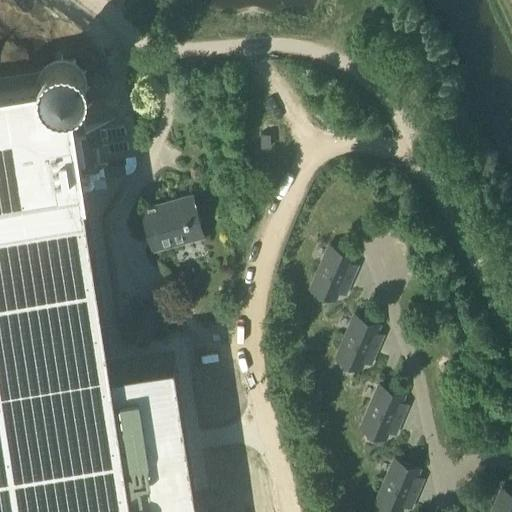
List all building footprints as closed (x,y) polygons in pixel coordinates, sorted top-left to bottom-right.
[(0,511),(199,511),(177,351),(110,364),(61,83),(0,89),(0,511)] [(102,144),(99,122),(84,124),(88,147),(102,144)] [(153,248),(202,235),(191,195),(142,208),(153,248)] [(345,291),(355,267),(348,264),(352,255),(328,245),(310,287),(334,297),(338,288),(345,291)] [(147,329),(167,334),(173,306),(153,301),(147,329)] [(370,360),(380,337),(374,334),(378,324),(354,314),(336,356),(360,367),(364,357),(370,360)] [(395,430),(405,406),(398,404),(402,394),(378,384),(360,426),(384,437),(388,427),(395,430)] [(410,504),(420,480),(414,478),(418,468),(393,458),(375,500),(400,511),(404,501),(410,504)] [(511,511),(511,492),(501,488),(490,511),(511,511)]
